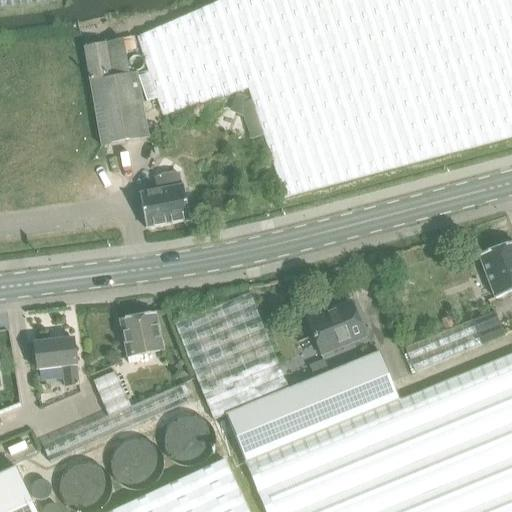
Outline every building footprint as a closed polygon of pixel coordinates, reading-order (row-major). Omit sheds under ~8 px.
[(0,0),(0,8),(55,2),(54,0),(0,0)] [(283,198),(511,136),(511,0),(224,0),(137,38),(149,74),(157,99),(163,117),(247,89),(283,198)] [(123,41),(83,48),(101,147),(149,138),(137,74),(129,75),(123,41)] [(149,74),(138,77),(146,102),(157,99),(149,74)] [(236,94),(229,112),(243,117),(249,102),(250,99),(236,94)] [(156,180),(159,191),(140,195),(148,230),(190,221),(183,187),(181,187),(178,175),(172,175),(164,176),(156,180)] [(511,242),(478,256),(494,299),(511,291),(511,242)] [(211,420),(225,415),(288,389),(249,294),(172,325),(211,420)] [(321,355),(365,337),(350,303),(336,309),(337,311),(308,323),(321,355)] [(495,312),(405,349),(415,373),(505,336),(495,312)] [(128,359),(163,351),(155,315),(120,323),(128,359)] [(450,317),(441,321),(445,331),(454,327),(450,317)] [(64,388),(79,386),(73,340),(35,345),(36,353),(34,353),(35,363),(37,362),(38,371),(62,368),(64,388)] [(379,353),(288,389),(225,415),(245,463),(398,400),(379,353)] [(511,511),(511,354),(398,400),(245,463),(264,511),(511,511)] [(316,364),(321,376),(329,373),(324,360),(316,364)] [(115,373),(93,382),(108,418),(131,408),(115,373)] [(108,418),(42,446),(50,464),(194,402),(186,384),(131,408),(108,418)] [(0,458),(7,454),(13,465),(39,450),(27,430),(0,445),(0,458)] [(60,476),(72,505),(107,491),(94,461),(60,476)] [(248,511),(225,461),(115,511),(248,511)] [(0,511),(36,511),(16,469),(8,473),(0,476),(0,511)]
